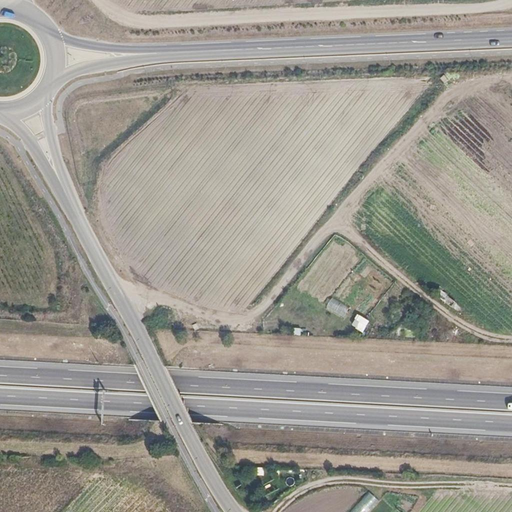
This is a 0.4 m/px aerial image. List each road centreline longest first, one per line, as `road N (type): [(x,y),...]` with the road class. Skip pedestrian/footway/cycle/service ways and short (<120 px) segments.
road 1 (motorway): [(511,404),(0,376)]
road 2 (motorway): [(0,397),(511,423)]
road 3 (track): [(120,307),(175,324),(235,327),(266,317),(465,68)]
road 4 (track): [(511,0),(501,7),(148,26),(110,17),(94,0)]
road 5 (tertiary): [(229,511),(66,204)]
road 6 (secondary): [(167,56),(511,40)]
road 7 (track): [(511,486),(336,479),(283,511)]
road 8 (secondary): [(167,56),(99,52),(39,31)]
road 9 (secondary): [(46,82),(99,64),(167,56)]
